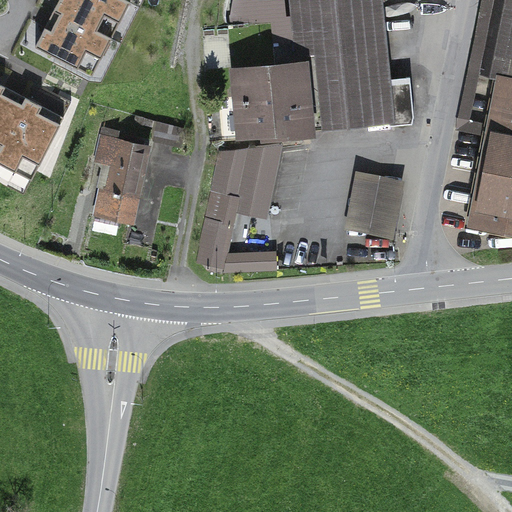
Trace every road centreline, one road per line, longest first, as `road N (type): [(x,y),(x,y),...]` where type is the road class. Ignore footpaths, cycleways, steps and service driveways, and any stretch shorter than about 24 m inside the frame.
road 1 (tertiary): [(120,299),(241,306),(427,287)]
road 2 (residential): [(427,287),(428,202),(470,0)]
road 3 (tertiary): [(120,299),(97,511)]
road 4 (tertiary): [(0,259),(120,299)]
